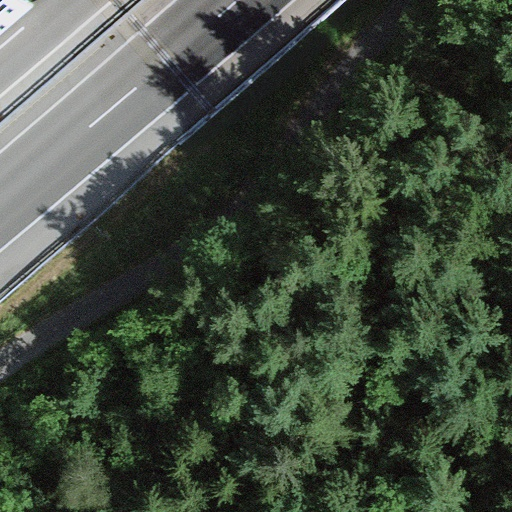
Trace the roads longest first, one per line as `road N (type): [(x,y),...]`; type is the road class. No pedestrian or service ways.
road 1 (track): [(0,369),(116,292),(426,0)]
road 2 (motorway): [(0,202),(237,0)]
